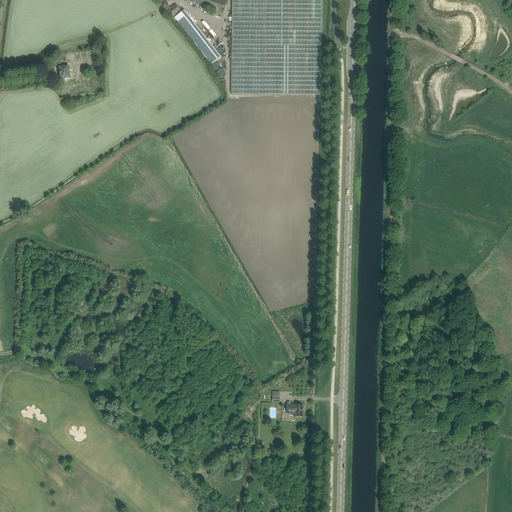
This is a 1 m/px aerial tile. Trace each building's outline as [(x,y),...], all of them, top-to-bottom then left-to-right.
[(185,0),(188,1),(190,1),(221,12),(225,0),(224,0),(185,0)] [(232,0),(231,94),(321,95),(321,0),(232,0)] [(173,17),(181,10),(175,3),(167,9),(173,17)] [(174,17),(211,64),(221,57),(184,10),(174,17)] [(60,55),(61,63),(95,61),(94,52),(60,55)] [(59,68),(59,70),(59,71),(60,74),(59,75),(59,76),(60,77),(60,78),(65,77),(70,77),(70,74),(69,66),(59,67),(59,68)] [(83,77),(62,79),(63,88),(80,87),(80,95),(101,93),(100,85),(84,86),(83,77)] [(286,404),(286,413),(293,414),(293,416),(303,417),(303,404),(294,404),(286,404)]
